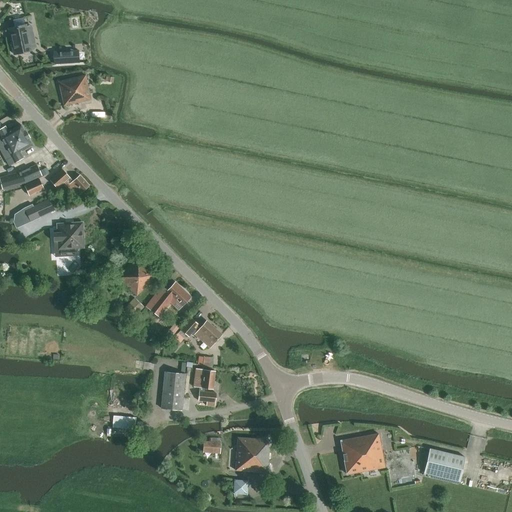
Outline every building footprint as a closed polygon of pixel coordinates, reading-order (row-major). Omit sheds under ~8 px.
[(9,29),(14,54),(32,51),(26,25),(25,25),(24,18),(13,20),(14,27),(9,29)] [(54,55),(55,64),(79,63),(78,50),(66,51),(66,54),(54,55)] [(88,86),(86,77),(85,75),(60,81),(66,106),(91,100),(88,86)] [(0,139),(2,143),(23,130),(22,127),(21,128),(16,120),(4,128),(1,122),(0,122),(0,139)] [(10,166),(16,163),(24,158),(21,153),(21,152),(33,146),(29,138),(30,138),(28,135),(1,150),(7,160),(8,162),(10,166)] [(63,169),(50,181),(57,188),(64,182),(77,197),(89,185),(80,175),(73,181),(63,169)] [(4,192),(9,191),(26,186),(40,181),(38,172),(23,175),(1,181),(4,192)] [(40,181),(27,187),(25,188),(30,198),(45,191),(40,181)] [(38,217),(57,209),(51,198),(33,206),(38,217)] [(77,255),(77,248),(84,247),(82,222),(57,224),(57,229),(54,230),(55,256),(77,255)] [(137,295),(157,274),(137,256),(118,277),(137,295)] [(106,286),(111,277),(107,274),(101,283),(106,286)] [(167,291),(162,286),(146,306),(159,317),(170,302),(179,310),(191,297),(176,281),(167,291)] [(124,309),(129,314),(133,318),(144,306),(135,298),(124,309)] [(192,318),(181,330),(178,333),(184,338),(187,335),(189,337),(191,334),(193,337),(195,337),(199,332),(197,327),(199,325),(192,318)] [(170,340),(179,328),(174,324),(164,336),(170,340)] [(207,324),(199,332),(195,337),(210,350),(221,337),(207,324)] [(204,357),(203,366),(213,368),(213,358),(204,357)] [(217,406),(218,393),(206,392),(207,387),(215,388),(217,371),(197,370),(196,388),(201,389),(199,402),(208,403),(208,405),(217,406)] [(162,406),(164,406),(181,408),(186,374),(167,372),(162,406)] [(347,475),(385,468),(378,433),(341,440),(347,475)] [(267,472),(270,440),(237,437),(236,456),(230,455),(229,469),(267,472)] [(204,441),(203,452),(220,453),(220,441),(204,441)] [(430,449),(424,473),(460,481),(466,457),(430,449)] [(412,468),(401,472),(402,477),(414,473),(412,468)] [(484,476),(478,475),(477,480),(490,483),(491,477),(495,478),(497,473),(486,471),(484,476)]
